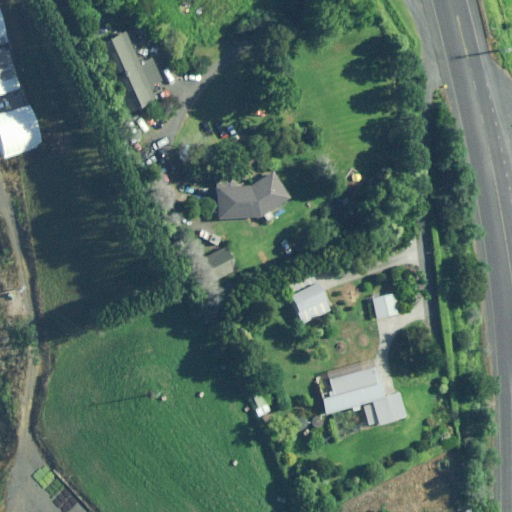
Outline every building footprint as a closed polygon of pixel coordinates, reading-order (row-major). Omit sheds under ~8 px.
[(124,32),(106,40),(137,107),(155,98),(124,32)] [(11,50),(0,52),(0,83),(18,78),(11,50)] [(256,220),(261,216),(265,221),(281,210),(277,205),(289,197),(271,171),(250,186),(215,186),(216,219),(256,220)] [(236,266),(224,245),(195,262),(207,283),(236,266)] [(310,269),(282,282),(300,324),(329,311),(310,269)] [(395,294),(369,299),(373,320),(399,315),(395,294)] [(375,366),(327,378),(330,389),(319,391),(325,415),(359,406),(365,427),(389,421),(375,366)]
